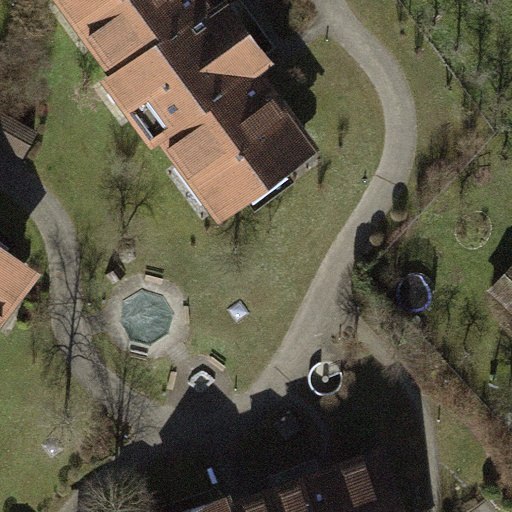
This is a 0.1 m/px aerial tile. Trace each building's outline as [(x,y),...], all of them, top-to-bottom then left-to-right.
[(67,0),(51,12),(134,119),(239,39),(208,0),(67,0)] [(134,119),(216,226),(321,147),(239,39),(134,119)] [(0,246),(0,343),(47,282),(0,246)] [(406,511),(390,464),(287,499),(291,511),(406,511)] [(291,511),(287,499),(248,511),(291,511)]
